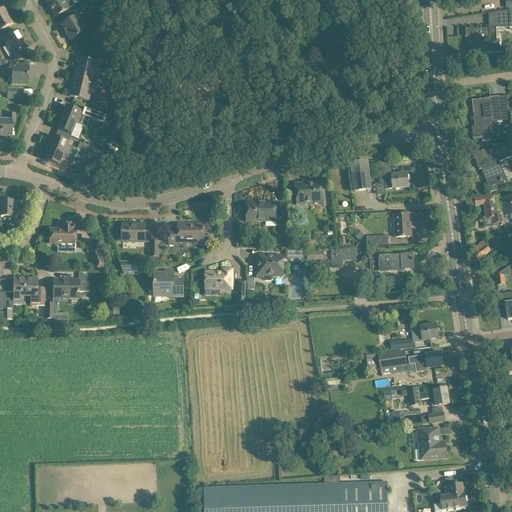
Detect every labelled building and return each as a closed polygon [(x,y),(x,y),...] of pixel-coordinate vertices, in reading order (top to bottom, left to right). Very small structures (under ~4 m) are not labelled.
[(63,0),(63,1),(62,0),(49,0),(46,2),(55,17),(74,6),(70,0),(63,0)] [(83,13),(94,7),(91,1),(80,7),(83,13)] [(0,31),(4,29),(12,24),(3,9),(0,10),(0,31)] [(509,10),(495,12),(496,23),(510,23),(509,21),(509,10)] [(70,41),(78,36),(78,35),(87,30),(78,15),(60,26),(70,41)] [(470,31),(466,31),(466,38),(471,37),(471,43),(469,43),(469,54),(500,53),(499,41),(497,41),(497,25),(490,26),(490,29),(470,29),(470,31)] [(29,62),(23,51),(26,49),(22,42),(23,42),(16,31),(3,39),(13,56),(11,57),(13,61),(29,62)] [(102,74),(102,71),(96,69),(97,63),(78,58),(76,68),(101,74),(102,74)] [(28,85),(28,67),(9,67),(9,76),(12,76),(12,85),(28,85)] [(99,78),(101,76),(101,74),(76,68),(74,78),(92,82),(94,77),(96,77),(99,78)] [(98,94),(99,90),(93,89),(93,88),(91,88),(92,82),(74,78),(71,88),(94,93),(98,94)] [(69,97),(79,99),(88,102),(89,96),(91,96),(93,97),(94,93),(71,88),(69,97)] [(8,90),(7,99),(23,99),(23,90),(8,90)] [(471,126),(473,140),(482,139),(482,142),(490,141),(488,123),(502,122),(499,97),(490,97),(490,98),(472,100),(475,126),(471,126)] [(76,124),(81,113),(65,106),(61,118),(76,124)] [(107,116),(87,109),(84,108),(82,116),(104,123),(107,116)] [(8,120),(0,119),(0,136),(11,137),(11,123),(15,124),(15,115),(8,114),(8,120)] [(78,140),(83,128),(76,125),(76,124),(61,118),(56,129),(72,135),(71,137),(78,140)] [(50,145),(48,149),(64,155),(70,158),(74,159),(78,150),(68,146),(68,143),(53,137),(50,145)] [(511,157),(511,144),(511,145),(495,151),(493,147),(473,155),(477,163),(479,163),(481,168),(480,169),(481,170),(481,169),(488,186),(506,179),(500,162),(511,157)] [(108,146),(105,153),(109,155),(113,156),(116,149),(108,146)] [(91,148),(89,154),(96,157),(106,161),(109,155),(105,153),(94,149),(91,148)] [(68,163),(70,158),(64,155),(48,149),(44,160),(59,166),(62,160),(68,163)] [(355,192),(371,190),(368,162),(351,164),(355,192)] [(392,176),(390,162),(378,164),(381,185),(385,184),(386,191),(399,189),(409,187),(407,174),(392,176)] [(84,177),(94,170),(82,165),(78,175),(84,177)] [(297,206),(324,203),(322,183),(295,185),(297,206)] [(501,208),(499,199),(499,195),(475,199),(476,206),(484,205),(486,219),(491,218),(493,225),(499,224),(499,226),(505,226),(503,216),(502,208),(501,208)] [(511,197),(499,199),(501,208),(502,208),(503,216),(511,214),(511,197)] [(17,211),(17,202),(0,201),(0,206),(0,205),(0,221),(0,222),(0,221),(13,221),(13,218),(14,218),(15,211),(17,211)] [(277,223),(277,203),(247,202),(247,222),(277,223)] [(409,229),(409,215),(394,216),(395,238),(412,237),(411,229),(409,229)] [(61,230),(49,230),(49,231),(47,231),(47,246),(51,246),(51,245),(67,245),(67,251),(74,251),(74,245),(75,245),(75,230),(74,230),(74,225),(61,225),(61,230)] [(145,243),(145,235),(146,225),(123,225),(123,243),(145,243)] [(205,235),(205,225),(178,225),(178,232),(169,231),(169,245),(178,246),(178,243),(195,243),(195,245),(209,245),(210,235),(205,235)] [(367,247),(389,246),(388,237),(367,238),(367,247)] [(284,247),(284,238),(274,238),(274,247),(284,247)] [(151,258),(151,263),(155,263),(157,263),(159,263),(159,258),(159,254),(159,242),(151,242),(151,257),(151,258)] [(490,251),(485,244),(472,253),(478,261),(490,251)] [(332,268),(344,267),(343,262),(368,261),(368,248),(336,250),(337,261),(331,261),(332,268)] [(105,269),(104,265),(98,251),(91,254),(96,268),(97,267),(98,271),(105,269)] [(304,260),(304,251),(287,251),(287,259),(304,260)] [(159,258),(159,263),(161,263),(167,263),(167,258),(164,254),(159,254),(159,258)] [(413,260),(413,255),(402,256),(390,257),(390,256),(380,257),(381,272),(404,271),(404,270),(413,269),(413,262),(414,262),(414,260),(413,260)] [(284,278),(284,257),(258,257),(257,279),(263,279),(263,280),(265,282),(272,282),(274,280),(274,277),(284,278)] [(123,273),(137,273),(138,263),(119,262),(123,273)] [(233,280),(233,270),(223,270),(223,273),(206,273),(205,283),(205,290),(205,296),(213,297),(213,294),(221,294),(221,290),(232,290),(233,280)] [(173,280),(174,271),(164,271),(164,274),(155,273),(155,293),(168,293),(168,298),(183,298),(184,280),(173,280)] [(503,276),(496,277),(497,286),(505,285),(503,276)] [(25,297),(25,280),(13,280),(13,294),(5,294),(5,299),(5,310),(13,310),(13,305),(25,306),(25,297)] [(25,280),(25,297),(30,297),(30,306),(45,307),(45,289),(37,289),(37,281),(25,280)] [(78,281),(54,281),(53,299),(78,299),(78,293),(89,293),(89,283),(78,283),(78,281)] [(246,305),(246,290),(238,290),(238,305),(246,305)] [(511,293),(505,294),(498,295),(500,306),(506,305),(508,320),(511,319),(511,293)] [(53,322),(53,320),(54,305),(46,305),(45,322),(53,322)] [(439,339),(437,325),(411,329),(412,337),(414,337),(415,342),(429,340),(439,339)] [(391,351),(415,349),(414,340),(391,342),(391,351)] [(381,370),(407,366),(405,352),(379,356),(381,370)] [(443,366),(441,353),(416,357),(409,358),(410,366),(415,365),(417,373),(428,372),(428,369),(443,366)] [(367,369),(377,369),(376,355),(366,356),(367,369)] [(420,394),(419,389),(408,391),(411,407),(422,406),(421,401),(431,399),(433,408),(437,407),(449,405),(447,390),(434,392),(420,394)] [(428,416),(421,417),(423,425),(429,424),(445,422),(444,413),(443,414),(433,415),(428,416)] [(440,443),(439,429),(418,430),(420,461),(447,459),(446,443),(440,443)] [(350,434),(353,442),(361,438),(358,431),(350,434)] [(423,482),(416,484),(419,501),(426,500),(423,482)] [(198,511),(388,511),(388,483),(204,489),(197,489),(198,511)] [(464,493),(463,485),(446,487),(447,497),(441,498),(442,504),(434,506),(435,511),(446,511),(446,510),(467,507),(465,493),(464,493)]
